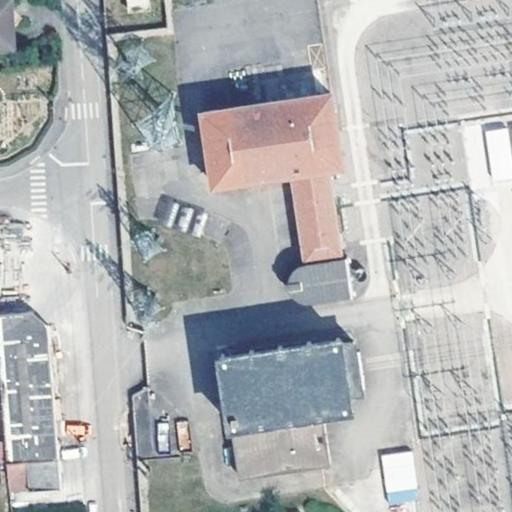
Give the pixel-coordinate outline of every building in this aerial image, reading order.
[(0,0),(0,48),(15,47),(11,0),(0,0)] [(151,8),(150,0),(131,0),(132,10),(151,8)] [(342,165),(330,91),(202,110),(214,184),(292,172),(306,258),(340,253),(327,166),(342,165)] [(485,129),(490,180),(511,178),(511,140),(511,127),(485,129)] [(352,291),(348,259),(304,266),(305,274),(301,279),(295,279),(288,280),(289,288),(295,287),(301,287),(307,291),(308,297),(352,291)] [(295,271),(295,279),(301,279),(305,274),(304,266),(301,267),(299,267),(296,269),(295,271)] [(289,288),(288,280),(280,281),(281,289),(289,288)] [(305,297),(308,297),(307,291),(301,287),(295,287),(297,291),(299,295),(301,297),(305,297)] [(0,379),(7,462),(29,461),(32,490),(61,487),(48,324),(32,309),(0,311),(0,379)] [(355,340),(343,342),(342,335),(209,354),(220,433),(229,431),(236,481),(330,467),(322,416),(349,412),(346,390),(362,387),(355,340)] [(178,448),(189,447),(187,420),(176,421),(178,448)] [(386,504),(416,502),(412,451),(382,453),(386,504)]
